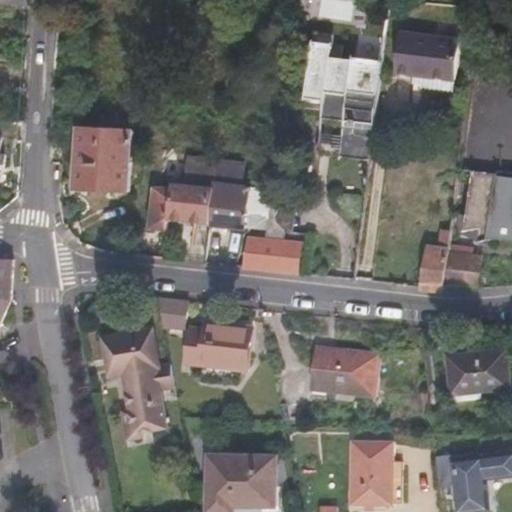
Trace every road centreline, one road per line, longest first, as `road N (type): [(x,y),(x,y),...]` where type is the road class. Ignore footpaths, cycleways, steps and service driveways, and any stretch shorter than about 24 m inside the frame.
road 1 (residential): [(511,311),(454,313),(104,271),(33,246)]
road 2 (residential): [(33,246),(85,511)]
road 3 (residential): [(33,246),(39,0)]
